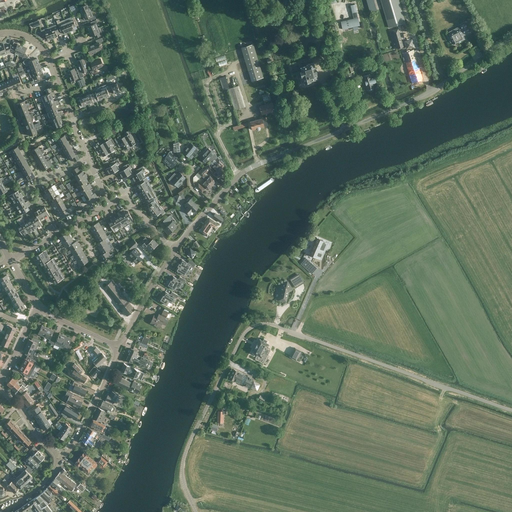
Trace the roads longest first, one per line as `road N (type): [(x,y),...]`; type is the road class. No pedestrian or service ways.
road 1 (unclassified): [(196,511),(183,460),(256,325),(274,324),(511,410)]
road 2 (unclassified): [(245,170),(430,92),(511,38)]
road 3 (track): [(154,0),(192,105),(217,135)]
road 4 (residential): [(60,457),(82,430),(115,343)]
